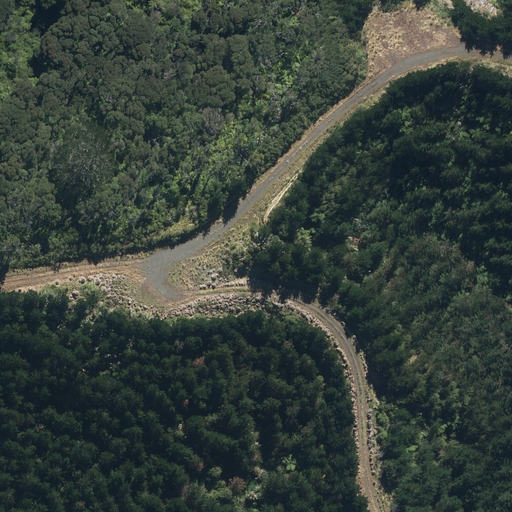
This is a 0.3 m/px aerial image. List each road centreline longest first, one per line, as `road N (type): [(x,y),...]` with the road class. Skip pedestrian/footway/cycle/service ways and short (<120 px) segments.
road 1 (track): [(0,288),(174,287),(208,302),(307,311),(346,346),(365,397),(381,511)]
road 2 (track): [(174,287),(327,117),(408,57),(457,44),(511,54)]
